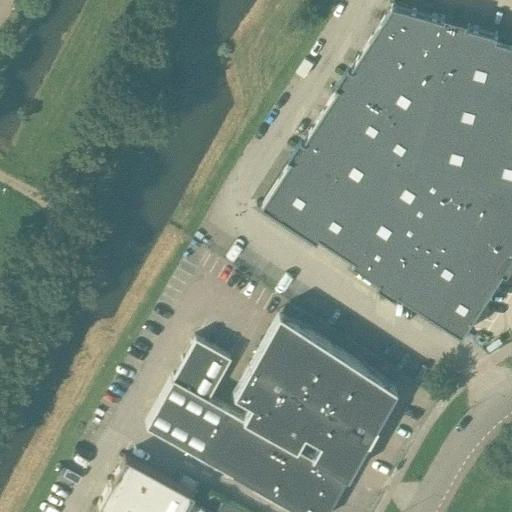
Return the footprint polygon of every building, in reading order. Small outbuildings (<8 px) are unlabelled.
[(498,30),(447,16),(393,1),(263,201),(319,237),(321,233),(356,256),(353,260),(463,332),(511,256),(511,39),(497,35),(498,30)] [(273,315),(230,391),(248,400),(242,412),(294,442),(303,427),(319,436),(317,439),(310,451),(347,471),(353,460),(395,384),(290,325),(273,315)] [(172,373),(145,421),(308,511),(323,511),(347,471),(310,451),(294,442),(242,412),(206,392),(213,381),(225,359),(229,352),(194,332),(190,339),(178,361),(172,373)] [(180,511),(193,490),(124,452),(91,511),(180,511)] [(242,511),(244,510),(222,498),(216,510),(219,511),(242,511)]
